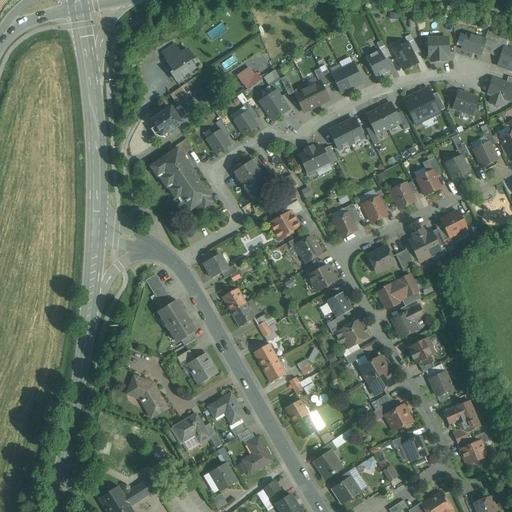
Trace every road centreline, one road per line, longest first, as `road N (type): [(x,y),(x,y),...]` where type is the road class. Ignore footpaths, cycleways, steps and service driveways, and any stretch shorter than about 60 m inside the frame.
road 1 (residential): [(175,264),(241,223),(212,175),(258,142),(295,140),(338,108),(388,86),(470,76)]
road 2 (residential): [(448,463),(348,258),(357,244),(511,170)]
road 3 (tertiary): [(320,511),(175,264)]
road 4 (residential): [(57,511),(91,305)]
road 5 (tertiary): [(95,234),(88,65)]
